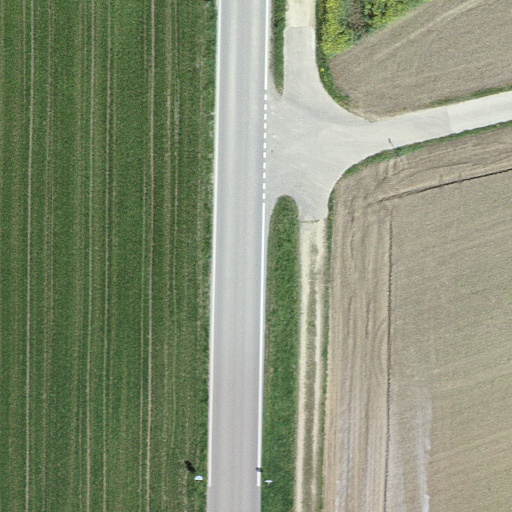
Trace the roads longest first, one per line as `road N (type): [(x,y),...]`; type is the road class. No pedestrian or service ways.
road 1 (tertiary): [(256,0),(244,511)]
road 2 (track): [(301,511),(310,0)]
road 3 (track): [(511,107),(254,166)]
